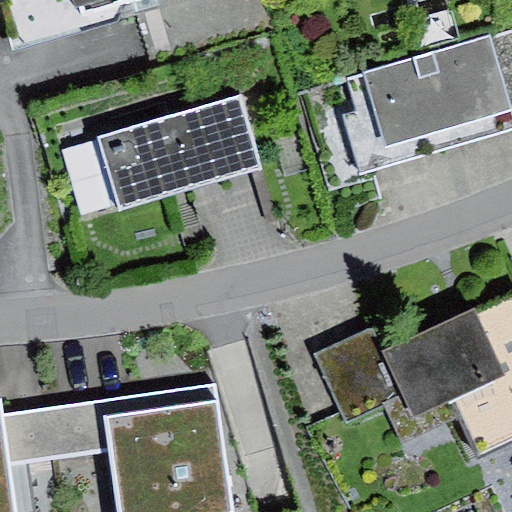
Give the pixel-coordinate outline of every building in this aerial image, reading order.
[(128,0),(71,0),(76,15),(128,0)] [(511,114),(489,39),(349,81),(360,118),(342,124),(358,177),(511,131),(511,114)] [(242,98),(100,139),(120,210),(262,169),(242,98)] [(403,400),(413,422),(458,402),(482,454),(511,440),(511,292),(381,351),(403,400)] [(348,425),(403,400),(381,351),(372,329),(315,355),(348,425)] [(216,384),(52,412),(58,459),(112,452),(118,511),(232,511),(233,511),(216,384)] [(58,459),(52,412),(7,418),(5,401),(0,401),(0,511),(11,511),(6,466),(58,459)] [(511,511),(511,440),(482,454),(475,457),(499,511),(511,511)]
